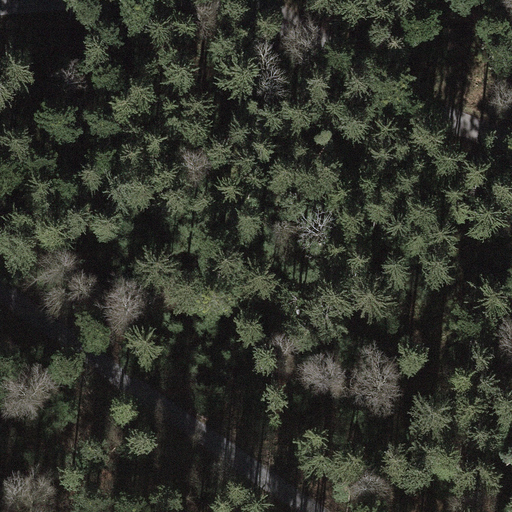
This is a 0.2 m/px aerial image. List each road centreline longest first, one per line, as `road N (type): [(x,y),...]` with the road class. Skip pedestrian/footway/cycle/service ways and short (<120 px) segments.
road 1 (track): [(314,511),(0,297)]
road 2 (unclassified): [(226,0),(276,16),(409,97),(511,140)]
